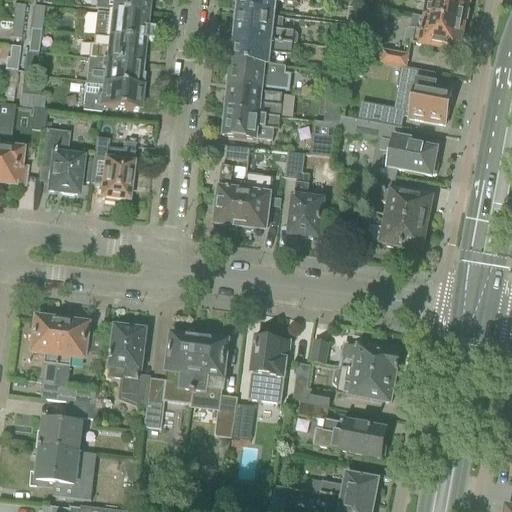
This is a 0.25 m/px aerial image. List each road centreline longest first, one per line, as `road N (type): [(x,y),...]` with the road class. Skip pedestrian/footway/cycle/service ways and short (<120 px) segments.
road 1 (unclassified): [(475,312),(164,272)]
road 2 (unclassified): [(197,0),(164,272)]
road 3 (secondary): [(475,312),(438,511)]
road 4 (secondary): [(511,124),(475,312)]
road 5 (unclassified): [(164,272),(146,252),(0,233)]
road 6 (unclassified): [(0,272),(136,289),(164,272)]
